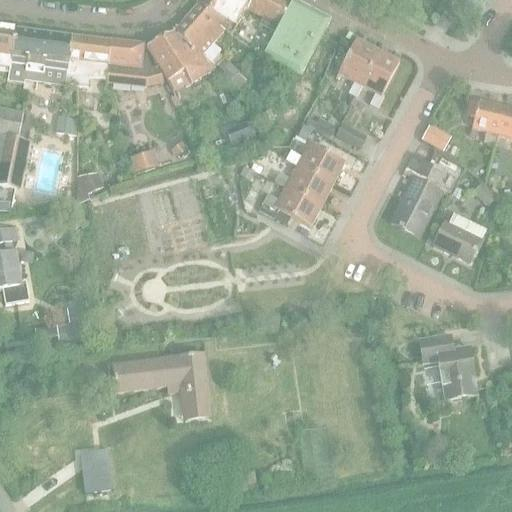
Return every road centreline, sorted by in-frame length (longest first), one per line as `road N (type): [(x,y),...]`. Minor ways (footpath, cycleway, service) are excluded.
road 1 (residential): [(445,60),(356,218),(356,241),(476,309),(511,305)]
road 2 (residential): [(166,0),(125,20),(0,4)]
road 3 (residential): [(325,0),(445,60)]
